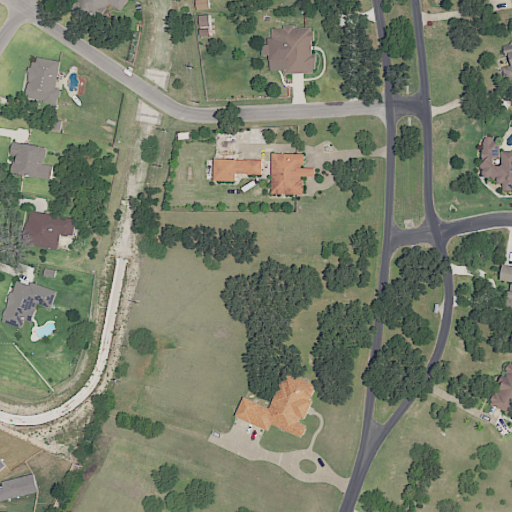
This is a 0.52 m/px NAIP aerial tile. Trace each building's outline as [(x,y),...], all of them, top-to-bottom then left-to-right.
[(70,12),(78,0),(131,0),(122,14),(111,7),(103,20),(92,13),(85,23),(70,12)] [(208,15),(198,16),(199,27),(209,27),(208,15)] [(272,30),(273,42),(282,42),(283,61),(288,61),(289,75),(315,74),(315,62),(318,62),(318,52),(313,52),(312,41),(317,40),(317,27),(272,30)] [(511,80),(511,43),(505,45),(509,66),(502,68),(505,82),(511,80)] [(33,63),(38,64),(40,57),(64,61),(58,88),(63,89),(59,108),(51,106),(39,103),(40,97),(26,93),(33,63)] [(511,193),(507,193),(487,175),(485,139),(494,138),(496,144),(504,144),(503,153),(511,153),(511,193)] [(16,143),(28,146),(47,149),(41,179),(24,176),(12,174),(15,162),(20,163),(21,157),(14,156),(16,143)] [(273,155),(273,195),(297,195),(305,195),(306,176),(318,176),(319,167),(306,167),(306,155),(297,155),(273,155)] [(216,160),(215,181),(237,183),(238,174),(263,174),(263,160),(239,161),(216,160)] [(35,213),(28,245),(58,251),(62,235),(73,236),(77,222),(35,213)] [(511,266),(506,266),(504,281),(511,282),(511,294),(502,294),(499,312),(511,313),(511,266)] [(4,323),(18,282),(30,286),(32,281),(58,290),(50,308),(38,304),(31,323),(26,321),(23,330),(19,329),(4,323)] [(511,415),(494,405),(511,368),(511,415)] [(238,417),(271,434),(274,427),(304,441),(310,429),(301,425),(303,419),(309,421),(318,403),(312,401),(319,388),(287,373),(270,409),(246,397),(238,417)]
